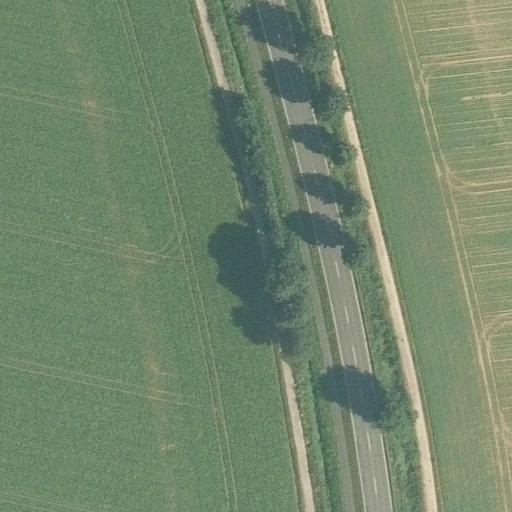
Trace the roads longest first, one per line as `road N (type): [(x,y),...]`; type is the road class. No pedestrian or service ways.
road 1 (secondary): [(380,511),(329,224),(268,0)]
road 2 (track): [(198,0),(271,278),(308,511)]
